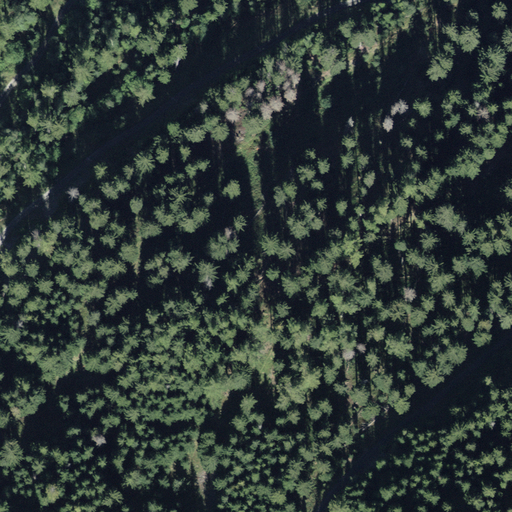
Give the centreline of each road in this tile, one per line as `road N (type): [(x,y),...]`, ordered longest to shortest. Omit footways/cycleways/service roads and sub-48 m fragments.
road 1 (track): [(359,0),(199,78),(0,240)]
road 2 (track): [(326,511),(340,486),(501,341)]
